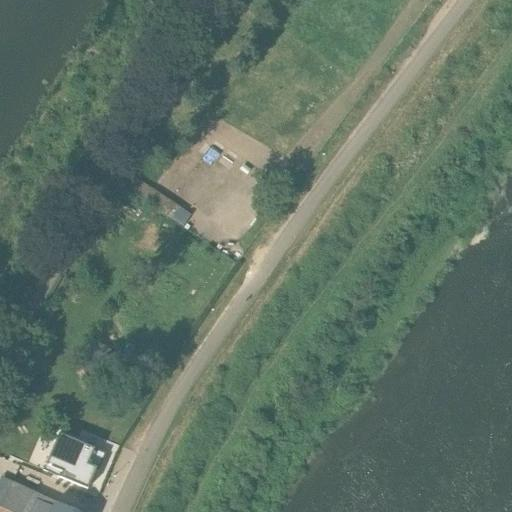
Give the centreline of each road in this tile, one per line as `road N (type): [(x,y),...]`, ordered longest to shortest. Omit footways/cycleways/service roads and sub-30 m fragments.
road 1 (residential): [(120,511),(192,367),(464,0)]
road 2 (residential): [(206,0),(0,345)]
